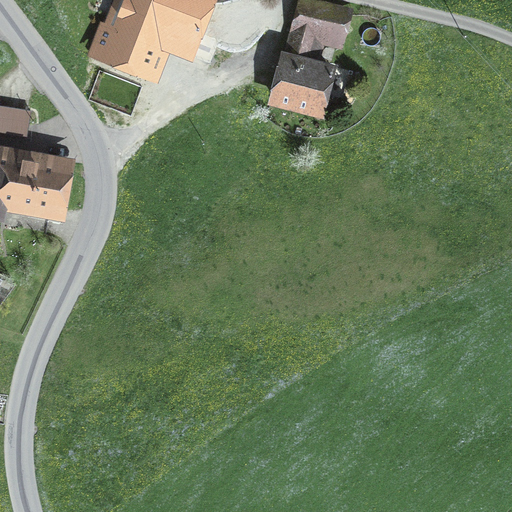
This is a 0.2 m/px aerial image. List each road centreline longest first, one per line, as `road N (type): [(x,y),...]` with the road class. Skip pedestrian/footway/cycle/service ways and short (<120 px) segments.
road 1 (unclassified): [(0,7),(88,129),(102,177),(89,238),(39,341),(22,403),(28,511)]
road 2 (track): [(511,40),(476,24),(363,0)]
